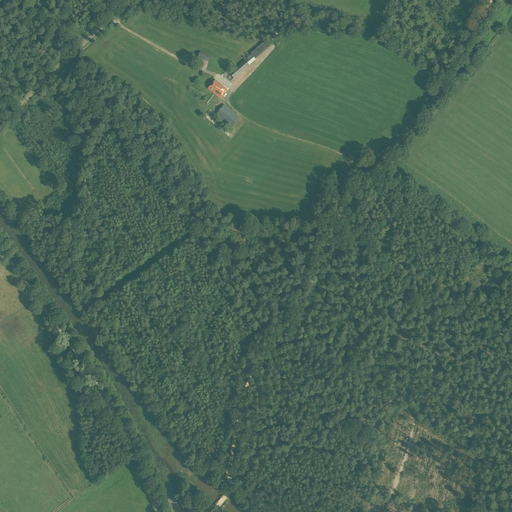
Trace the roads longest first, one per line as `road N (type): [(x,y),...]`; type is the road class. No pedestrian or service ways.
road 1 (track): [(490,0),(410,129),(344,204),(307,291)]
road 2 (track): [(159,511),(113,410),(0,247)]
road 3 (track): [(82,281),(82,302),(91,306),(203,229),(281,325)]
road 4 (track): [(307,291),(252,375),(225,496)]
road 5 (track): [(511,385),(316,298)]
road 6 (unclassified): [(0,125),(86,40),(144,0)]
road 7 (track): [(511,264),(471,242),(394,179),(364,175)]
